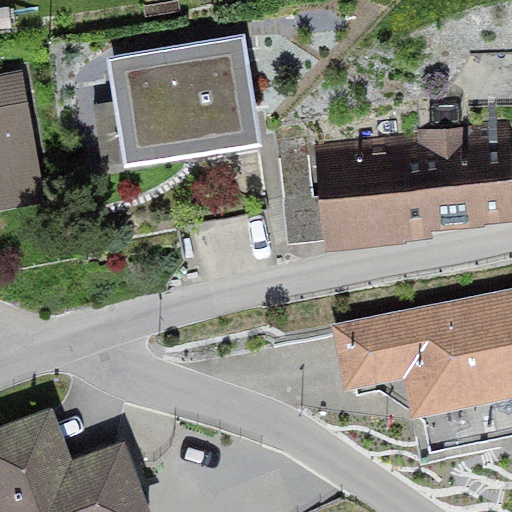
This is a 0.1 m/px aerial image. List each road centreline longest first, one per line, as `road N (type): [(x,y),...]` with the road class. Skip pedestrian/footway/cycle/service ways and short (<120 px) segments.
road 1 (residential): [(65,339),(251,286),(511,236)]
road 2 (residential): [(65,339),(150,384),(279,421),(411,511)]
